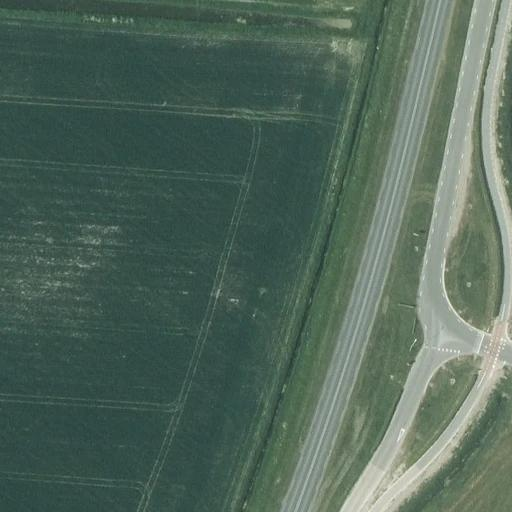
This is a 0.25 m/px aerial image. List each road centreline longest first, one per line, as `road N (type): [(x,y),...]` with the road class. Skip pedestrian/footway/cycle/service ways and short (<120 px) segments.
road 1 (primary): [(293,511),(362,308),(440,0)]
road 2 (unclassified): [(447,336),(429,283),(484,0)]
road 3 (unclassified): [(349,511),(447,336)]
